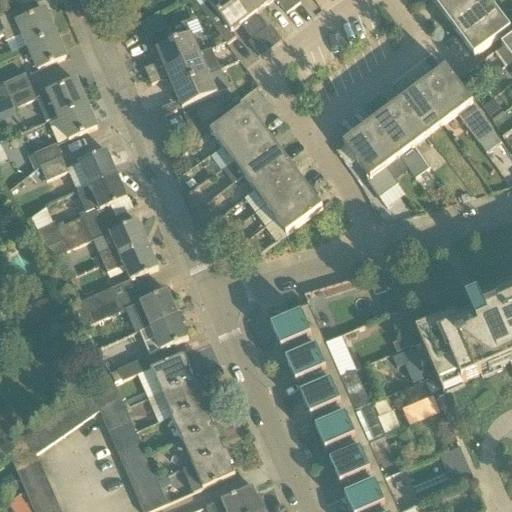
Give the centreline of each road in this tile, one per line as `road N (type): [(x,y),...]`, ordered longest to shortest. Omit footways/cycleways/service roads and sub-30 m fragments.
road 1 (residential): [(214,302),(83,0)]
road 2 (residential): [(307,511),(214,302)]
road 3 (residential): [(310,131),(298,129),(271,87),(272,70),(365,0)]
road 4 (residential): [(389,0),(415,34),(414,52),(323,123)]
road 5 (residential): [(214,302),(376,254)]
road 6 (residential): [(376,254),(511,212)]
road 7 (residential): [(376,254),(310,131)]
